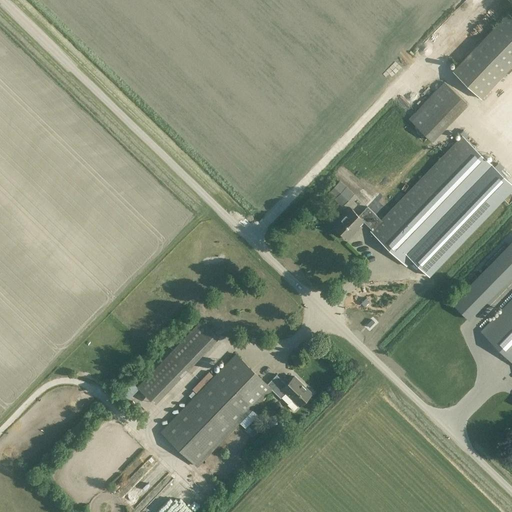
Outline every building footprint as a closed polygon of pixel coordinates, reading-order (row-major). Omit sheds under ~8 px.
[(511,16),(509,13),(453,70),(482,98),(511,66),(511,16)] [(497,85),(503,90),(509,83),(503,78),(497,85)] [(421,129),(450,91),(438,82),(409,121),(421,129)] [(406,127),(398,135),(420,155),(427,147),(406,127)] [(462,135),(465,138),(469,135),(464,130),(460,133),(462,135)] [(407,266),(413,259),(430,275),(511,189),(511,183),(499,171),(494,166),(465,138),(462,135),(381,220),(372,229),(371,231),(407,266)] [(494,166),(499,171),(503,167),(497,162),(494,166)] [(352,191),(340,179),(328,191),(341,203),(352,191)] [(370,197),(366,201),(372,208),(377,204),(370,197)] [(335,226),(338,228),(348,239),(356,231),(355,230),(363,221),(372,229),(381,220),(367,206),(359,215),(350,207),(342,215),(343,216),(335,226)] [(511,270),(511,242),(452,303),(469,319),(483,304),(481,302),(511,270)] [(511,299),(481,331),(511,361),(511,299)] [(192,330),(210,346),(218,337),(201,321),(192,330)] [(198,466),(272,389),(267,384),(236,354),(162,431),(198,466)] [(172,386),(154,369),(139,385),(141,387),(149,395),(155,389),(162,396),(172,386)] [(194,392),(210,376),(206,371),(190,388),(194,392)] [(277,374),(267,384),(272,389),(281,398),(287,392),(300,405),(312,392),(295,376),(287,384),(277,374)] [(119,390),(127,397),(135,388),(128,381),(119,390)] [(126,405),(132,411),(138,406),(132,399),(126,405)]
